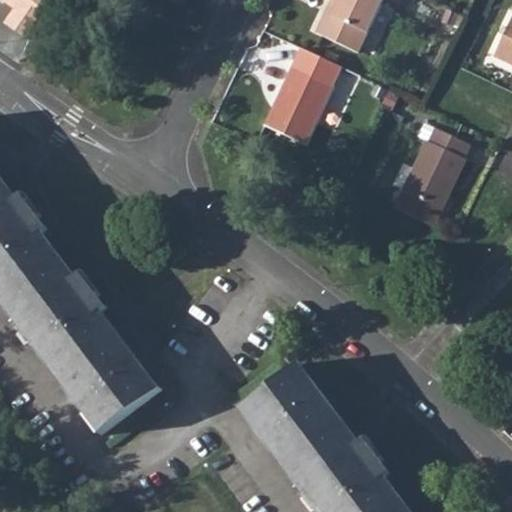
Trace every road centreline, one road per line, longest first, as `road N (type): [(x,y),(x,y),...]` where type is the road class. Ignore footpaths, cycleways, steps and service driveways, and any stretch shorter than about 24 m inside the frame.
road 1 (residential): [(151,176),(401,374)]
road 2 (residential): [(241,0),(151,176)]
road 3 (residential): [(0,77),(151,176)]
road 4 (residential): [(401,374),(511,242)]
road 5 (residential): [(401,374),(511,475)]
